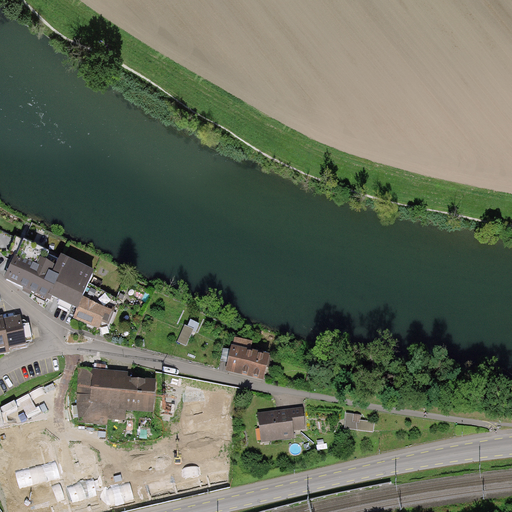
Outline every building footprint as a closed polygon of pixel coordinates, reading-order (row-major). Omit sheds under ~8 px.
[(52,298),(77,309),(78,310),(90,284),(95,272),(61,256),(59,260),(16,240),(11,251),(16,253),(4,279),(51,301),(52,298)] [(110,292),(90,284),(78,310),(77,309),(73,319),(101,331),(104,323),(110,326),(118,308),(105,303),(110,292)] [(2,318),(0,318),(0,355),(10,353),(9,348),(26,345),(20,317),(2,321),(2,318)] [(186,325),(178,341),(188,346),(196,329),(186,325)] [(271,354),(234,343),(227,366),(265,377),(271,354)] [(127,369),(85,367),(82,417),(126,419),(127,407),(152,408),(154,377),(127,375),(127,369)] [(304,407),(260,413),(265,442),(298,438),(296,427),(306,425),(304,407)] [(347,415),(345,428),(375,432),(377,419),(347,415)]
